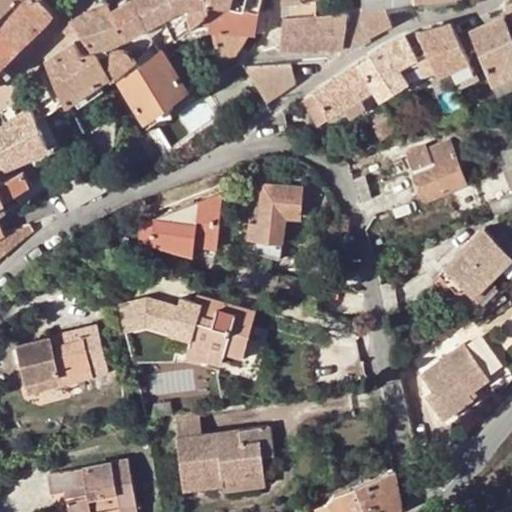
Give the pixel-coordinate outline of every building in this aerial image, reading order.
[(0,0),(0,79),(6,74),(7,75),(12,72),(8,67),(46,30),(57,16),(56,13),(44,0),(0,0)] [(133,0),(125,0),(111,8),(98,14),(112,42),(147,24),(133,0)] [(172,0),(133,0),(147,24),(163,15),(176,8),(172,0)] [(172,0),(176,8),(163,15),(174,35),(200,17),(209,10),(208,2),(207,0),(172,0)] [(207,0),(208,2),(256,10),(258,10),(260,0),(207,0)] [(282,0),(281,15),(317,11),(315,0),(282,0)] [(382,2),(393,1),(393,0),(361,0),(362,6),(371,5),(372,10),(384,8),(382,2)] [(511,0),(503,4),(511,22),(511,0)] [(94,49),(96,52),(110,74),(107,75),(109,79),(114,75),(135,58),(128,51),(125,49),(120,48),(116,48),(113,49),(108,51),(106,47),(104,45),(110,44),(112,42),(98,14),(111,8),(107,1),(86,10),(70,20),(62,28),(68,33),(70,34),(73,34),(78,31),(90,47),(93,46),(94,49)] [(209,10),(200,17),(202,21),(208,23),(208,30),(211,30),(249,33),(254,33),(256,10),(208,2),(209,10)] [(362,37),(391,22),(386,10),(384,8),(372,10),(371,5),(362,6),(347,8),(342,43),(342,47),(362,37)] [(280,46),(342,43),(347,8),(317,11),(281,15),(280,46)] [(511,33),(503,14),(470,29),(493,82),(511,73),(511,33)] [(451,22),(417,32),(426,50),(437,71),(438,74),(450,68),(469,58),(451,22)] [(237,52),(249,33),(211,30),(217,56),(237,52)] [(417,32),(404,35),(415,56),(426,50),(417,32)] [(379,97),(380,98),(407,81),(397,67),(413,59),(416,57),(415,56),(404,35),(380,47),(357,63),(373,88),(379,97)] [(364,42),(362,37),(342,47),(339,48),(343,54),(364,42)] [(153,40),(135,58),(114,75),(145,117),(185,87),(163,55),(153,40)] [(110,74),(96,52),(94,52),(85,55),(83,55),(80,54),(72,42),(46,59),(53,75),(43,83),(56,107),(66,100),(67,101),(67,100),(107,75),(110,74)] [(197,79),(177,50),(163,55),(185,87),(197,79)] [(413,59),(423,76),(437,71),(426,50),(415,56),(416,57),(413,59)] [(473,68),(469,58),(450,68),(455,78),(473,68)] [(289,63),(242,66),(266,103),(295,83),(289,63)] [(357,63),(301,100),(317,123),(343,107),(349,115),(364,106),(358,97),(373,88),(357,63)] [(511,73),(493,82),(497,93),(511,85),(511,73)] [(98,154),(113,148),(115,127),(114,119),(130,114),(108,79),(109,79),(107,75),(67,100),(72,111),(84,129),(82,131),(88,143),(98,154)] [(358,97),(364,106),(379,97),(373,88),(358,97)] [(0,146),(7,162),(10,162),(49,144),(36,118),(29,105),(0,125),(0,146)] [(384,135),(397,127),(387,109),(374,118),(384,135)] [(36,118),(49,144),(59,139),(44,113),(36,118)] [(425,199),(464,182),(448,141),(426,150),(423,145),(406,152),(425,199)] [(511,186),(511,147),(500,152),(505,165),(503,166),(511,186)] [(114,185),(103,164),(57,190),(68,210),(114,185)] [(0,200),(2,199),(7,195),(30,182),(23,169),(0,180),(0,200)] [(260,206),(249,206),(246,249),(280,258),(284,214),(298,214),(300,187),(262,184),(260,206)] [(222,192),(153,218),(151,242),(193,247),(215,248),(222,192)] [(494,214),(511,206),(511,194),(490,204),(494,214)] [(151,242),(153,218),(139,223),(137,251),(193,256),(193,247),(151,242)] [(0,255),(32,230),(27,224),(2,232),(3,234),(0,236),(0,255)] [(482,306),(501,292),(488,279),(511,255),(511,241),(503,233),(496,240),(484,228),(438,275),(455,293),(461,287),(482,306)] [(198,292),(195,301),(210,305),(211,296),(198,292)] [(222,352),(241,357),(254,307),(211,296),(210,305),(195,301),(180,297),(169,338),(189,343),(222,352)] [(104,357),(97,325),(81,330),(83,337),(62,343),(53,345),(50,336),(16,344),(25,380),(56,373),(59,384),(94,376),(90,360),(104,357)] [(60,334),(50,336),(53,345),(62,343),(60,334)] [(424,394),(443,418),(473,397),(469,391),(489,376),(464,342),(420,374),(432,389),(424,394)] [(222,352),(189,343),(187,352),(221,361),(222,352)] [(108,373),(104,357),(90,360),(94,376),(108,373)] [(56,373),(25,380),(28,392),(59,384),(56,373)] [(198,409),(174,412),(177,434),(201,432),(198,409)] [(273,454),(269,423),(258,425),(261,456),(273,454)] [(177,434),(184,487),(223,481),(223,476),(245,473),(245,470),(263,468),(261,456),(258,425),(201,432),(177,434)] [(68,498),(71,511),(104,511),(104,509),(136,504),(128,458),(49,473),(53,492),(67,489),(73,488),(75,496),(68,498)] [(223,476),(223,481),(224,489),(265,484),(263,468),(245,470),(245,473),(223,476)] [(329,511),(395,511),(402,509),(395,468),(334,493),(325,502),(329,511)] [(73,488),(67,489),(68,498),(75,496),(73,488)] [(329,511),(325,502),(314,507),(316,511),(329,511)]
